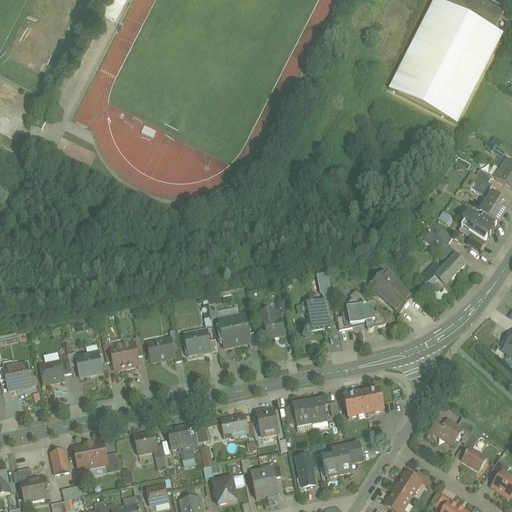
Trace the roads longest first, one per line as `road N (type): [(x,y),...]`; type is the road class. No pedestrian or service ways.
road 1 (secondary): [(0,440),(416,350)]
road 2 (secondary): [(416,350),(471,315),(511,258)]
